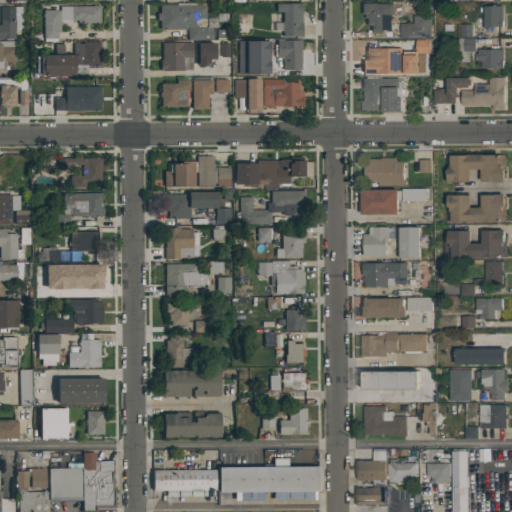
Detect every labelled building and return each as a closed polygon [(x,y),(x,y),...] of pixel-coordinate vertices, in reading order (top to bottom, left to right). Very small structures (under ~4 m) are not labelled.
[(282,12),(283,37),(303,37),(302,3),(275,4),(276,13),(282,12)] [(363,4),(363,26),(370,26),(371,32),(394,32),(394,3),(363,4)] [(205,5),(159,5),(159,29),(188,29),(188,40),(198,40),(198,27),(205,27),(205,5)] [(504,5),(485,6),(485,27),(504,27),(504,5)] [(0,39),(15,40),(15,31),(21,31),(21,7),(0,7),(0,25),(0,39)] [(100,7),(43,8),(43,41),(59,40),(59,22),(100,22),(100,7)] [(402,38),(433,38),(433,15),(415,15),(415,23),(402,23),(402,38)] [(476,50),(475,24),(460,24),(461,51),(476,50)] [(432,40),(418,39),(417,53),(432,54),(432,40)] [(300,40),(277,41),(277,58),(283,58),(283,70),(301,70),(300,40)] [(269,41),(238,42),(239,75),(269,75),(269,41)] [(192,42),(160,43),(161,71),(193,71),(192,42)] [(215,60),(215,43),(197,43),(198,67),(209,67),(209,60),(215,60)] [(15,45),(0,44),(0,71),(3,71),(3,61),(15,61),(15,45)] [(403,47),(366,48),(367,59),(362,59),(363,74),(404,73),(403,47)] [(504,49),(481,49),(481,68),(504,68),(504,49)] [(428,73),(427,54),(405,55),(405,74),(428,73)] [(506,77),(490,77),(490,84),(473,84),(473,77),(448,77),(448,88),(435,88),(435,103),(461,103),(461,107),(506,107),(506,77)] [(191,110),(207,110),(207,95),(212,95),(212,78),(192,78),(191,110)] [(404,110),(404,97),(400,97),(400,87),(384,87),(384,78),(363,78),(363,110),(404,110)] [(228,80),(214,79),(214,93),(228,93),(228,80)] [(234,98),(246,98),(246,110),(260,109),(260,79),(233,80),(234,98)] [(301,80),(262,81),(262,108),(302,107),(301,80)] [(189,108),(189,81),(175,81),(175,84),(161,84),(160,107),(189,108)] [(16,87),(0,86),(0,105),(15,106),(16,87)] [(100,87),(65,87),(65,98),(54,98),(55,112),(101,111),(100,87)] [(506,181),(506,154),(449,155),(449,182),(472,182),(472,169),(483,169),(483,181),(506,181)] [(230,168),(214,168),(214,156),(198,156),(197,186),(230,186),(230,168)] [(58,159),(59,172),(72,171),(71,158),(58,159)] [(70,188),(89,188),(101,188),(101,158),(74,159),(74,168),(81,168),(81,176),(70,176),(70,188)] [(406,159),(367,159),(368,183),(406,183),(406,159)] [(421,173),(433,172),(433,159),(421,160),(421,173)] [(304,160),(258,161),(258,184),(290,184),(290,177),(304,177),(304,160)] [(164,187),(193,188),(194,164),(169,163),(169,172),(164,171),(164,187)] [(257,185),(257,164),(235,164),(235,185),(257,185)] [(400,214),(400,189),(363,190),(363,214),(400,214)] [(428,189),(403,189),(403,201),(428,201),(428,189)] [(304,191),(269,191),(269,210),(252,211),(252,197),(238,198),(239,225),(270,224),(270,214),(304,213),(304,191)] [(64,194),(64,217),(103,216),(103,193),(64,194)] [(217,193),(165,193),(165,219),(190,219),(190,209),(216,209),(216,224),(230,224),(230,208),(217,208),(217,193)] [(0,225),(13,225),(13,226),(29,225),(29,210),(16,211),(15,195),(0,194),(0,225)] [(483,195),(483,207),(473,207),(473,194),(449,195),(450,222),(507,221),(507,194),(483,195)] [(389,255),(389,227),(366,227),(367,255),(389,255)] [(422,227),(401,227),(400,258),(421,258),(422,227)] [(270,241),(269,228),(256,229),(257,242),(270,241)] [(0,259),(23,259),(22,250),(17,250),(16,234),(6,234),(6,229),(0,229),(0,259)] [(164,230),(164,258),(198,258),(198,230),(164,230)] [(473,231),(449,231),(449,241),(446,241),(445,258),(507,258),(507,230),(484,230),(484,243),(473,243),(473,231)] [(96,232),(70,232),(70,249),(96,250),(96,232)] [(302,259),(302,234),(281,234),(281,249),(276,249),(275,259),(302,259)] [(42,251),(42,263),(79,261),(79,249),(42,251)] [(503,285),(503,261),(487,261),(486,285),(503,285)] [(272,294),(303,294),(303,268),(288,269),(288,262),(257,262),(257,276),(272,276),(272,294)] [(408,262),(365,263),(365,287),(397,286),(397,282),(408,282),(408,262)] [(0,281),(22,281),(22,265),(0,264),(0,281)] [(46,266),(46,290),(103,289),(103,264),(46,266)] [(164,265),(165,296),(184,295),(184,286),(205,285),(205,275),(197,275),(196,264),(164,265)] [(230,296),(230,277),(216,277),(216,296),(230,296)] [(462,296),(475,296),(476,284),(462,283),(462,296)] [(406,297),(365,298),(365,318),(407,317),(406,297)] [(434,297),(408,297),(409,311),(434,311),(434,297)] [(478,298),(478,319),(496,319),(496,310),(504,310),(504,298),(478,298)] [(0,328),(17,328),(16,301),(0,300),(0,328)] [(68,312),(73,312),(74,325),(102,324),(101,300),(67,301),(68,312)] [(166,303),(167,328),(193,327),(193,331),(207,331),(207,321),(194,321),(194,302),(166,303)] [(304,331),(304,311),(284,310),(284,331),(304,331)] [(463,327),(476,328),(477,316),(463,316),(463,327)] [(72,332),(72,320),(44,319),(43,331),(72,332)] [(285,364),(302,363),(302,342),(286,343),(285,333),(275,333),(276,357),(284,357),(285,364)] [(400,352),(399,333),(362,335),(363,353),(400,352)] [(428,351),(428,333),(400,333),(400,351),(428,351)] [(38,335),(38,366),(58,366),(57,335),(38,335)] [(181,348),(182,335),(166,335),(166,364),(191,365),(191,349),(181,348)] [(0,366),(17,366),(16,351),(3,351),(3,340),(0,340),(0,366)] [(67,368),(100,368),(100,340),(79,340),(79,353),(67,353),(67,368)] [(507,364),(507,348),(457,348),(457,365),(507,364)] [(473,401),(472,369),(450,369),(451,401),(473,401)] [(505,369),(482,369),(482,386),(491,386),(491,400),(508,400),(508,377),(505,377),(505,369)] [(32,404),(31,370),(19,371),(19,404),(32,404)] [(423,371),(365,370),(365,387),(423,388),(423,371)] [(191,397),(219,397),(220,372),(163,371),(162,397),(191,397)] [(304,373),(281,373),(281,390),(303,390),(304,373)] [(57,405),(104,403),(103,378),(57,379),(57,405)] [(481,405),(482,428),(508,427),(508,404),(481,405)] [(408,416),(395,416),(395,411),(387,411),(387,406),(365,406),(366,435),(409,435),(408,416)] [(40,439),(66,439),(65,409),(39,409),(40,439)] [(278,434),(306,435),(306,409),(288,409),(288,420),(278,420),(278,434)] [(103,435),(103,411),(85,412),(85,435),(103,435)] [(163,437),(219,438),(220,414),(203,414),(203,420),(188,420),(188,416),(163,415),(163,437)] [(261,429),(273,429),(273,416),(260,416),(261,429)] [(0,439),(17,439),(17,420),(0,420),(0,439)] [(454,511),(470,511),(469,450),(453,451),(454,511)] [(356,480),(387,480),(387,451),(375,452),(375,460),(356,460),(356,480)] [(49,469),(49,502),(82,501),(82,511),(96,511),(97,508),(113,508),(112,461),(95,462),(95,453),(82,453),(82,468),(49,469)] [(418,463),(391,463),(391,482),(408,482),(408,476),(418,476),(418,463)] [(451,463),(428,463),(428,476),(435,476),(435,482),(451,482),(451,463)] [(317,467),(218,468),(218,493),(235,493),(235,501),(263,501),(263,493),(273,493),(273,501),(317,500),(317,467)] [(46,488),(45,469),(16,470),(17,511),(39,511),(48,511),(47,492),(29,492),(29,489),(46,488)] [(152,491),(166,491),(166,497),(214,497),(214,470),(152,471),(152,491)] [(356,504),(385,505),(386,488),(357,487),(356,504)] [(13,511),(13,500),(0,499),(0,511),(11,511),(13,511)]
